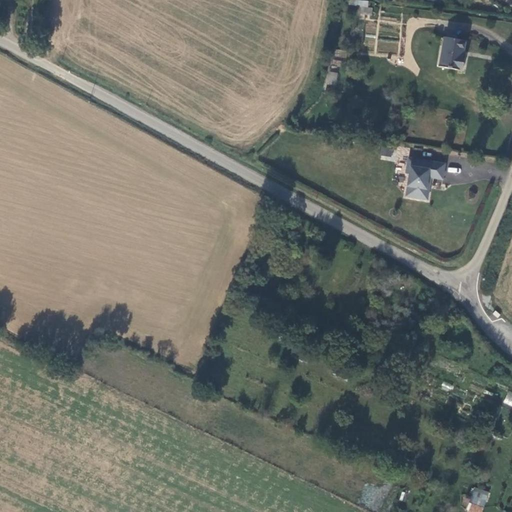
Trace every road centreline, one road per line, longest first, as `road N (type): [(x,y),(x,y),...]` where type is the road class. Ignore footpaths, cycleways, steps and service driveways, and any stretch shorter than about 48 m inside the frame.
road 1 (tertiary): [(461,294),(4,39)]
road 2 (unclassified): [(511,177),(461,294)]
